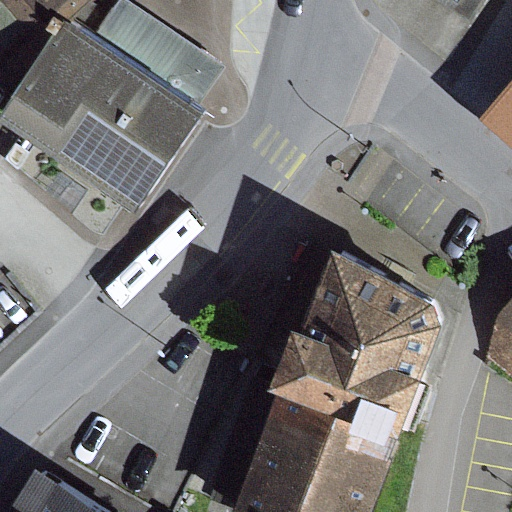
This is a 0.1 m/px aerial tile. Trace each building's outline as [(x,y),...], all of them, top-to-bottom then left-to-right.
[(0,0),(0,62),(22,84),(69,19),(78,12),(92,0),(0,0)] [(226,67),(125,0),(120,0),(103,27),(97,37),(200,106),(226,67)] [(435,0),(470,22),(484,0),(435,0)] [(78,12),(69,19),(22,84),(0,120),(0,122),(135,214),(206,110),(200,106),(97,37),(103,27),(78,12)] [(511,95),(495,117),(511,130),(511,95)] [(430,305),(331,254),(298,338),(290,335),(270,387),(247,377),(203,506),(218,511),(369,511),(442,329),(430,305)] [(511,299),(500,315),(487,366),(511,382),(511,299)] [(113,511),(42,453),(7,511),(113,511)]
